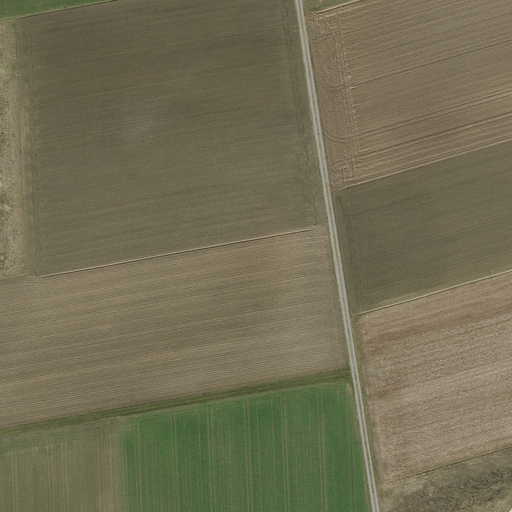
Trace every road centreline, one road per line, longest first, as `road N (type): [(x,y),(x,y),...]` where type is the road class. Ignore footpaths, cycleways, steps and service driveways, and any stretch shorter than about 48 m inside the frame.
road 1 (track): [(296,0),(372,511)]
road 2 (track): [(0,434),(352,371)]
